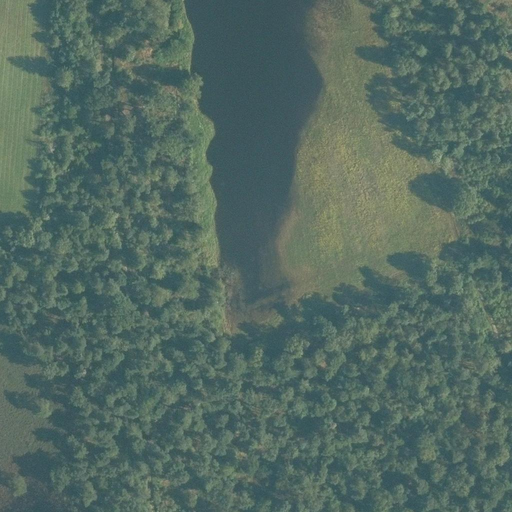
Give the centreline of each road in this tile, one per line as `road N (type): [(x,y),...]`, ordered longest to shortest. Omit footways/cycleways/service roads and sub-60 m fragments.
road 1 (track): [(94,0),(151,511)]
road 2 (track): [(366,0),(511,360)]
